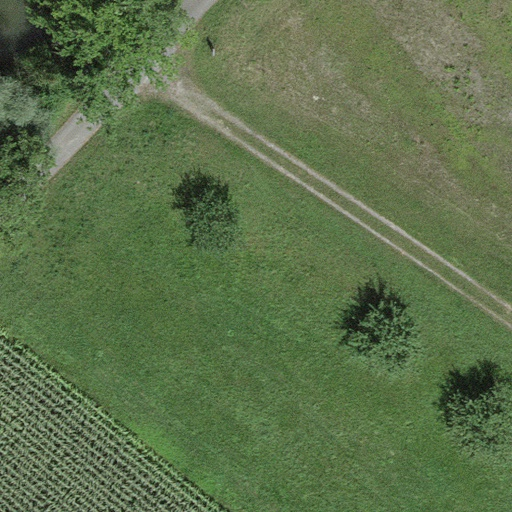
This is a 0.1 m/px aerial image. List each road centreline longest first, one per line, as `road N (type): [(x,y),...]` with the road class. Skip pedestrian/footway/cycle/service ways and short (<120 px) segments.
road 1 (track): [(511,318),(144,57)]
road 2 (track): [(0,205),(194,0)]
